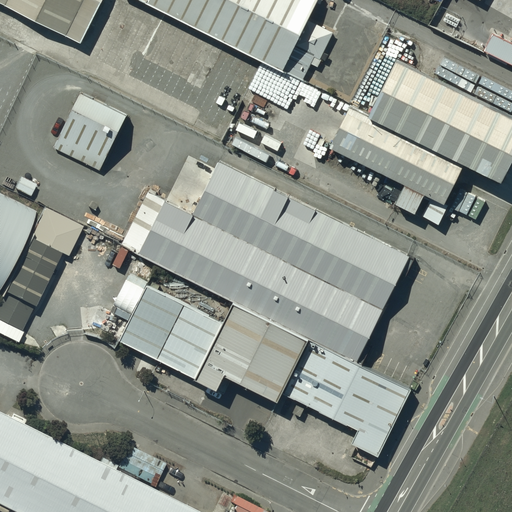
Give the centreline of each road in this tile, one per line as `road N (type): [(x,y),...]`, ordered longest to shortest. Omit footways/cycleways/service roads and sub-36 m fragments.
road 1 (residential): [(346,511),(69,367)]
road 2 (trunk): [(397,511),(511,301)]
